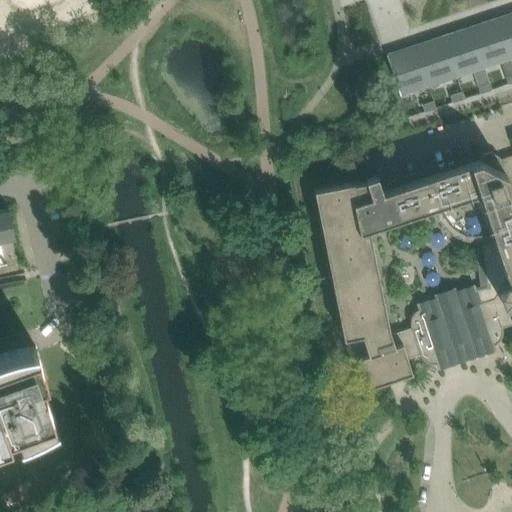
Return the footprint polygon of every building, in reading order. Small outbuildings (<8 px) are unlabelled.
[(29,0),(32,8),(59,0),(29,0)] [(511,56),(511,12),(499,17),(511,56)] [(484,67),(511,57),(511,56),(499,17),(471,26),(484,67)] [(456,76),(484,67),(471,26),(443,36),(456,76)] [(428,85),(456,76),(443,36),(415,45),(428,85)] [(415,45),(386,54),(400,95),(428,85),(415,45)] [(490,83),(478,87),(481,95),(492,91),(490,83)] [(462,93),(450,96),(453,104),(464,100),(462,93)] [(434,102),(422,106),(425,113),(436,110),(434,102)] [(511,160),(502,163),(500,156),(490,152),(483,154),(480,160),(383,192),(378,176),(366,180),(367,181),(354,183),(354,182),(315,190),(345,339),(347,339),(349,345),(346,346),(352,362),(353,361),(358,377),(365,374),(370,388),(408,376),(414,374),(412,367),(409,358),(421,354),(422,356),(424,359),(426,361),(428,363),(431,364),(433,364),(436,364),(439,364),(440,367),(496,348),(495,345),(498,344),(500,342),(502,340),(503,338),(504,335),(504,332),(504,329),(503,327),(511,323),(511,160)] [(0,262),(0,261),(0,240),(13,237),(14,239),(15,239),(8,207),(7,208),(7,209),(0,210),(0,262)] [(0,437),(8,435),(7,432),(18,429),(52,416),(42,390),(39,382),(46,379),(34,346),(36,346),(40,345),(25,273),(0,277),(0,437)]
